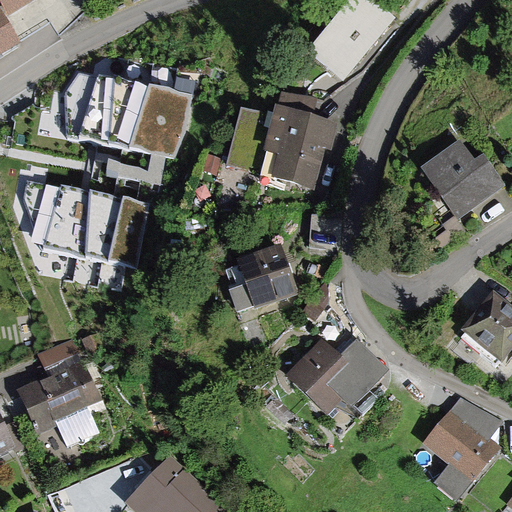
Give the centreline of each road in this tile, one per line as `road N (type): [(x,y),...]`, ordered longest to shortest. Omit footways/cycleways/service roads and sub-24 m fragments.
road 1 (residential): [(467,0),(391,105),(365,175),(352,261)]
road 2 (residential): [(352,261),(356,304),(387,348),(511,412)]
road 3 (residential): [(0,93),(88,38),(177,0)]
road 4 (residential): [(352,261),(385,288),(421,292),(511,226)]
